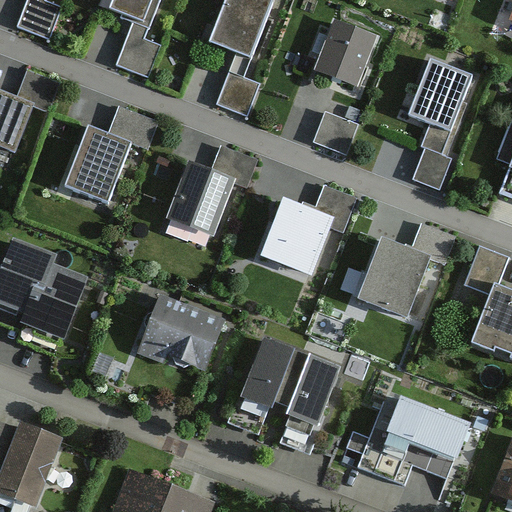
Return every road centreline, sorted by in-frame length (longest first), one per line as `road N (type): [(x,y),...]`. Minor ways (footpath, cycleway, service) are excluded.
road 1 (residential): [(511,239),(0,42)]
road 2 (residential): [(346,511),(0,378)]
